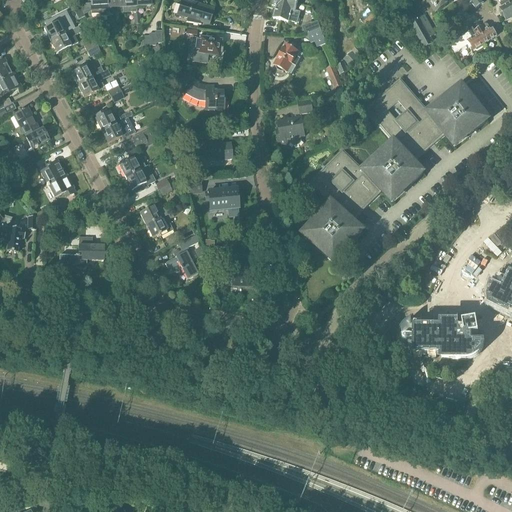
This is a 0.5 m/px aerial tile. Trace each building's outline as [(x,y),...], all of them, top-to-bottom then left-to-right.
[(100,17),(106,17),(109,17),(109,10),(107,0),(89,0),(91,12),(91,15),(100,14),(100,17)] [(107,0),(109,10),(123,9),(122,0),(107,0)] [(135,0),(122,0),(123,9),(123,14),(137,13),(136,8),(135,0)] [(298,4),(282,0),(273,0),(272,7),(276,8),(273,19),(288,23),(289,22),(297,24),(300,14),(295,12),(298,4)] [(427,0),(436,12),(452,0),(451,0),(427,0)] [(464,0),(469,6),(472,4),(476,9),(484,3),(481,0),(464,0)] [(507,21),(511,18),(511,0),(498,0),(502,7),(500,8),(507,21)] [(209,25),(213,10),(205,7),(205,8),(181,1),(177,15),(187,18),(186,23),(200,25),(201,23),(209,25)] [(79,20),(84,17),(79,7),(73,10),(79,20)] [(50,42),(70,32),(62,15),(50,22),(52,25),(44,30),(50,42)] [(430,38),(436,35),(425,15),(409,24),(423,49),(433,44),(430,38)] [(93,17),(87,20),(96,38),(102,35),(93,17)] [(318,22),(303,28),(306,35),(307,35),(320,29),(318,22)] [(460,30),(464,36),(469,34),(472,39),(478,36),(484,44),(497,36),(493,30),(491,31),(487,26),(485,25),(474,32),(469,24),(460,30)] [(78,27),(70,32),(50,42),(57,54),(78,43),(75,36),(81,33),(78,27)] [(320,29),(307,35),(311,45),(315,43),(317,49),(327,45),(320,29)] [(474,51),(475,50),(477,51),(483,47),(483,45),(484,44),(478,36),(472,39),(469,34),(464,36),(454,43),(453,41),(449,44),(455,54),(470,45),(474,51)] [(220,54),(221,51),(219,49),(220,42),(196,38),(192,62),(206,64),(207,55),(218,57),(218,55),(220,54)] [(84,47),(87,52),(97,47),(94,41),(84,47)] [(296,68),(301,60),(297,57),(299,53),(295,51),(297,47),(296,45),(293,43),(291,44),(289,47),(285,45),(273,66),(276,68),(277,71),(281,73),(284,73),(284,72),(287,74),(292,65),(296,68)] [(345,63),(350,68),(359,60),(359,61),(366,55),(359,46),(343,61),(345,63)] [(97,47),(87,52),(90,58),(100,52),(97,47)] [(0,82),(12,76),(4,61),(0,62),(0,82)] [(71,74),(77,86),(103,73),(101,68),(95,71),(92,63),(71,74)] [(345,63),(335,67),(339,77),(349,72),(345,63)] [(335,67),(326,70),(334,90),(342,87),(335,67)] [(84,99),(104,88),(100,81),(110,76),(107,71),(103,73),(77,86),(84,99)] [(14,75),(12,76),(0,82),(0,94),(2,97),(20,88),(14,75)] [(400,80),(366,109),(394,142),(414,162),(445,135),(429,113),(400,80)] [(193,82),(186,93),(186,94),(192,98),(198,100),(199,101),(206,102),(205,111),(214,111),(216,115),(224,115),(224,91),(212,91),(212,87),(206,87),(199,85),(193,82)] [(107,93),(110,99),(121,93),(118,87),(107,93)] [(429,113),(445,135),(455,147),(488,121),(462,87),(429,113)] [(121,93),(110,99),(113,104),(124,99),(121,93)] [(301,115),(313,113),(311,102),(299,103),(301,115)] [(26,139),(39,132),(27,109),(14,116),(26,139)] [(95,120),(101,133),(121,122),(119,118),(118,117),(112,115),(111,116),(109,113),(104,116),(102,112),(95,116),(96,119),(95,120)] [(119,118),(121,122),(131,117),(132,117),(130,112),(119,118)] [(121,122),(101,133),(108,145),(122,138),(120,135),(122,134),(123,132),(124,130),(124,129),(134,124),(131,117),(121,122)] [(305,137),(304,130),(306,127),(303,124),(301,117),(278,121),(279,130),(276,131),(279,146),(288,144),(287,140),(287,139),(290,139),(291,144),(294,146),(299,145),(302,142),(301,137),(305,137)] [(43,130),(39,132),(26,139),(19,142),(27,158),(32,156),(35,154),(32,151),(35,149),(35,150),(37,149),(37,148),(49,142),(43,130)] [(176,131),(176,144),(184,144),(184,137),(186,137),(186,131),(176,131)] [(134,145),(145,139),(142,133),(131,138),(134,145)] [(145,139),(134,145),(137,151),(148,146),(145,139)] [(217,142),(210,142),(198,144),(200,157),(206,156),(207,157),(211,157),(212,163),(232,160),(230,146),(223,147),(223,144),(218,144),(217,142)] [(414,162),(394,142),(364,171),(382,191),(393,203),(424,173),(414,162)] [(134,145),(125,150),(130,160),(133,159),(138,156),(137,151),(134,145)] [(382,191),(364,171),(343,150),(312,182),(332,203),(353,221),(382,191)] [(32,156),(27,158),(18,163),(21,169),(35,161),(32,156)] [(119,166),(125,179),(145,168),(139,156),(138,156),(133,159),(130,160),(119,166)] [(34,162),(21,169),(24,175),(37,168),(34,162)] [(47,186),(47,187),(67,177),(65,177),(57,162),(47,168),(48,170),(41,174),(47,186)] [(145,168),(125,179),(132,191),(146,184),(147,185),(154,182),(147,168),(145,168)] [(178,170),(172,173),(177,182),(183,179),(178,170)] [(67,177),(47,187),(48,188),(49,188),(55,199),(65,194),(67,198),(75,194),(73,190),(73,189),(67,177)] [(155,186),(158,191),(169,185),(166,180),(155,186)] [(200,188),(199,181),(183,183),(186,195),(191,195),(191,189),(200,188)] [(169,185),(158,191),(161,197),(172,191),(169,185)] [(228,219),(239,218),(238,211),(239,210),(237,188),(206,191),(207,192),(204,192),(205,202),(207,201),(209,214),(228,212),(228,219)] [(353,221),(332,203),(304,234),(336,263),(364,232),(353,221)] [(139,215),(146,227),(172,214),(170,210),(164,213),(159,204),(153,207),(139,215)] [(52,205),(41,210),(44,216),(55,212),(52,205)] [(172,214),(146,227),(152,239),(159,236),(159,237),(161,237),(162,238),(173,232),(168,222),(174,219),(172,214)] [(2,219),(0,218),(0,235),(8,239),(7,252),(6,252),(6,253),(18,254),(19,240),(24,241),(25,232),(20,231),(20,230),(10,229),(10,228),(9,228),(12,219),(4,216),(2,219)] [(36,218),(28,218),(28,231),(36,232),(36,218)] [(180,233),(183,240),(194,235),(191,228),(180,233)] [(179,244),(182,251),(173,255),(174,259),(164,264),(170,274),(180,269),(181,271),(182,271),(187,280),(186,280),(186,281),(197,275),(189,259),(192,257),(187,248),(199,242),(196,236),(179,244)] [(70,237),(69,247),(78,247),(78,257),(69,257),(69,269),(86,270),(86,262),(103,262),(104,247),(92,247),(92,237),(70,237)] [(200,249),(195,251),(199,259),(204,256),(200,249)] [(251,288),(252,264),(232,263),(231,286),(251,288)] [(499,288),(492,284),(491,288),(490,292),(489,297),(489,301),(490,305),(510,315),(511,312),(511,311),(511,280),(510,280),(505,290),(502,289),(503,286),(503,285),(503,284),(503,283),(503,282),(502,282),(501,282),(500,282),(499,282),(499,283),(498,284),(498,285),(498,286),(499,287),(499,288)] [(473,355),(473,341),(473,336),(473,335),(479,334),(476,320),(463,322),(463,328),(414,327),(414,337),(406,337),(405,338),(404,338),(404,339),(403,340),(403,341),(404,341),(404,342),(405,342),(405,343),(406,343),(414,343),(414,355),(473,355)]
